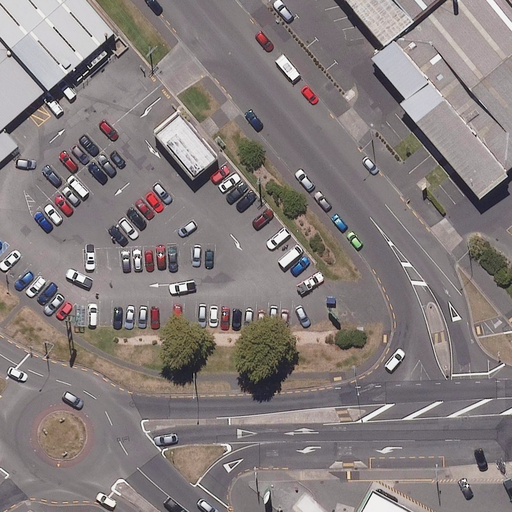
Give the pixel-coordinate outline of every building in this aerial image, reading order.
[(0,0),(0,165),(23,145),(8,128),(121,31),(94,0),(0,0)] [(342,0),(375,40),(423,0),(342,0)] [(355,56),(466,188),(511,150),(511,0),(423,0),(375,40),(355,56)] [(218,153),(179,108),(152,128),(192,175),(218,153)] [(418,511),(365,483),(348,511),(418,511)]
